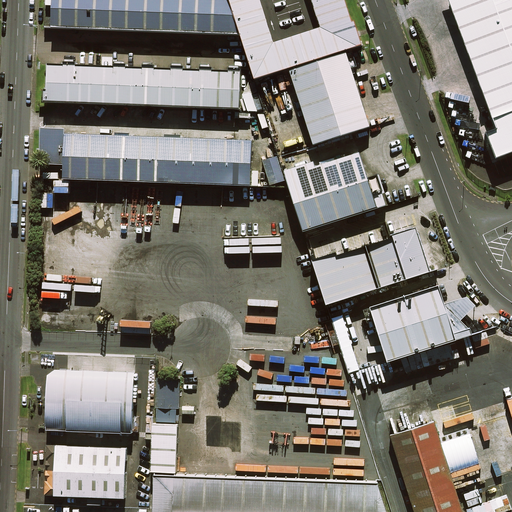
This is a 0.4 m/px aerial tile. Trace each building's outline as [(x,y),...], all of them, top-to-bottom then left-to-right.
[(229,0),(52,0),(51,26),(239,31),(229,0)] [(229,0),(254,76),(358,43),(344,0),(310,0),(319,25),(274,39),(260,0),(229,0)] [(511,0),(446,0),(495,129),(485,133),(494,159),(511,152),(511,0)] [(344,53),(288,71),(311,142),(368,124),(344,53)] [(42,101),(241,106),(242,69),(43,64),(42,101)] [(252,79),(243,94),(247,110),(263,108),(252,79)] [(254,141),(62,136),(61,177),(253,182),(254,141)] [(375,203),(358,151),(285,174),(302,227),(375,203)] [(284,180),(277,156),(262,160),(270,185),(284,180)] [(413,226),(309,260),(323,303),(427,269),(413,226)] [(433,283),(364,305),(381,357),(450,335),(433,283)] [(134,370),(48,367),(46,423),(132,425),(134,370)] [(370,376),(368,368),(350,373),(354,386),(389,377),(387,371),(370,376)] [(182,375),(161,375),(160,415),(180,416),(182,375)] [(511,429),(506,411),(437,432),(455,490),(511,471),(511,429)] [(177,420),(152,419),(151,469),(175,470),(177,420)] [(459,511),(430,419),(388,432),(412,511),(459,511)] [(127,443),(59,440),(57,490),(126,492),(127,443)] [(153,477),(152,511),(380,511),(370,483),(153,477)]
